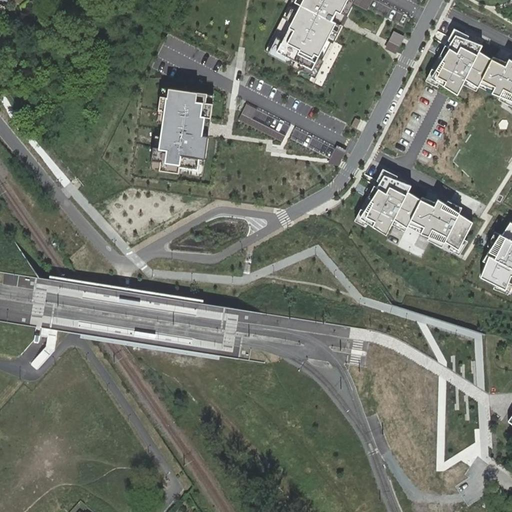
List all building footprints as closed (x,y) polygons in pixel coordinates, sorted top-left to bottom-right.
[(296,0),(269,53),(312,75),(341,19),(350,0),(296,0)] [(468,36),(451,27),(421,80),(459,95),(464,87),(472,93),(476,87),(511,104),(511,61),(509,59),(503,62),(494,56),(491,60),(478,51),(480,45),(465,39),(468,36)] [(209,127),(214,95),(158,87),(147,170),(202,177),(209,127)] [(398,176),(382,168),(376,181),(380,182),(377,187),(374,186),(367,198),(371,200),(364,211),(361,209),(354,221),(364,226),(368,219),(374,222),(372,227),(385,236),(391,225),(405,232),(407,227),(420,234),(429,238),(428,241),(442,248),(444,242),(451,246),(449,251),(460,256),(468,241),(465,240),(473,223),(459,214),(461,208),(448,201),(446,204),(438,198),(436,202),(422,197),(421,199),(409,191),(411,185),(396,179),(398,176)] [(511,222),(510,222),(502,236),(495,232),(487,247),(491,249),(483,261),(486,263),(480,278),(495,286),(494,290),(508,295),(511,293),(511,291),(511,222)]
